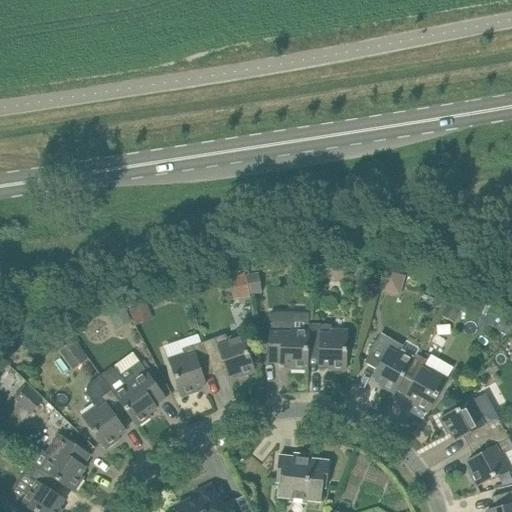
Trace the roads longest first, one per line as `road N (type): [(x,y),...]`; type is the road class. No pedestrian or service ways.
road 1 (primary): [(511,104),(0,186)]
road 2 (residential): [(109,511),(137,479),(216,428),(306,409),(380,434),(412,461),(438,511)]
